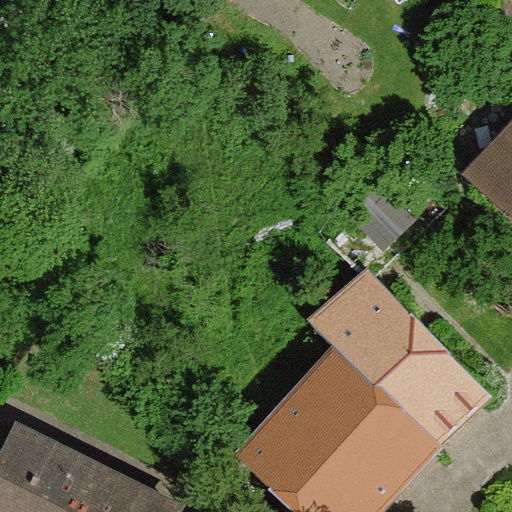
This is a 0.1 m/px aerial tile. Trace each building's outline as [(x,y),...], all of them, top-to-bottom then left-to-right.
[(511,142),(473,183),(511,218),(511,142)] [(331,243),(354,268),(431,193),(407,169),(331,243)] [(350,357),(248,461),(299,511),(375,511),(490,395),(373,280),(321,330),(350,357)] [(67,457),(18,432),(0,467),(0,511),(79,511),(95,481),(63,465),(67,457)] [(127,497),(95,481),(79,511),(174,511),(130,490),(127,497)]
